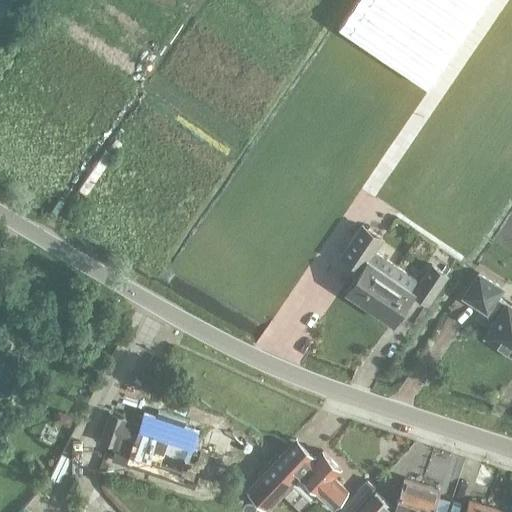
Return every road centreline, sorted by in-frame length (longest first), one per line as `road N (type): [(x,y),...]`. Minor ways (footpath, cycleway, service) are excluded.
road 1 (unclassified): [(511,450),(284,370),(0,216)]
road 2 (unknown): [(494,0),(382,155),(328,254),(284,370)]
